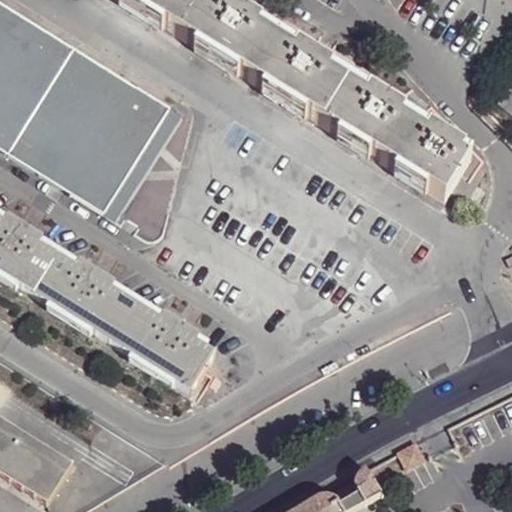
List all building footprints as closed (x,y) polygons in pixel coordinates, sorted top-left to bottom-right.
[(111,0),(181,43),(205,4),(198,0),(111,0)] [(205,4),(181,43),(250,87),(275,47),(257,36),(260,31),(230,12),(226,18),(205,4)] [(0,9),(0,152),(72,196),(70,198),(103,218),(169,111),(137,91),(135,93),(0,9)] [(275,47),(250,87),(323,132),(348,93),(330,81),(332,76),(296,54),(294,59),(275,47)] [(511,87),(498,104),(511,116),(511,87)] [(348,93),(323,132),(386,172),(412,132),(401,125),(404,120),(370,98),(366,104),(348,93)] [(412,132),(386,172),(442,207),(468,166),(460,162),(463,157),(428,135),(425,140),(412,132)] [(0,227),(0,278),(36,301),(58,263),(40,253),(44,247),(9,226),(6,231),(0,227)] [(58,263),(36,301),(112,349),(136,311),(112,297),(116,291),(80,270),(77,275),(58,263)] [(136,311),(112,349),(192,398),(215,360),(196,348),(199,342),(165,322),(162,327),(136,311)] [(74,468),(0,422),(0,479),(48,510),(74,468)] [(405,453),(399,457),(408,474),(426,464),(416,447),(405,453)] [(378,501),(365,474),(361,478),(355,488),(354,499),(356,497),(358,500),(363,509),(378,501)] [(341,511),(356,511),(363,509),(358,500),(356,497),(354,499),(355,501),(343,508),(341,506),(339,507),(341,511)] [(321,499),(299,511),(341,511),(339,507),(330,501),(321,499)]
